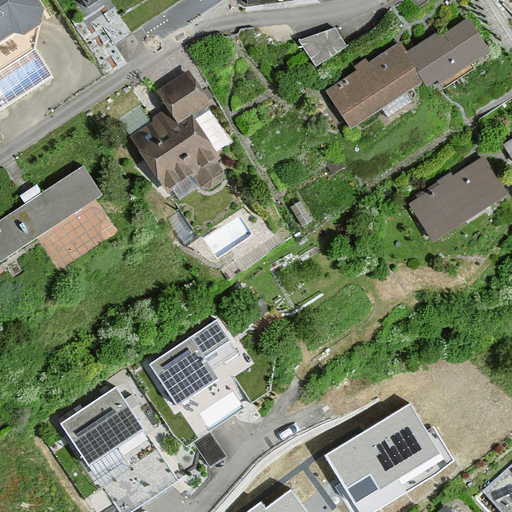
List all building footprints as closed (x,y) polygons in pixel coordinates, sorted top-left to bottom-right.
[(40,0),(0,0),(0,55),(17,45),(31,47),(48,34),(51,18),(40,0)] [(396,42),(320,88),(343,127),(421,80),(427,92),(492,54),(467,12),(402,51),(396,42)] [(316,58),(351,43),(340,18),(305,34),(316,58)] [(160,120),(129,142),(158,184),(178,170),(195,194),(220,176),(184,123),(206,109),(177,67),(141,92),(160,120)] [(511,130),(493,141),(503,160),(511,154),(511,130)] [(471,158),(396,204),(419,242),(495,196),(471,158)] [(0,252),(93,195),(73,164),(0,208),(0,252)] [(215,321),(149,364),(176,405),(217,378),(202,356),(227,340),(215,321)] [(116,387),(61,424),(120,511),(129,511),(178,480),(116,387)] [(410,404),(325,456),(360,511),(444,460),(410,404)] [(511,511),(511,465),(486,490),(507,511),(511,511)] [(306,511),(289,490),(261,511),(306,511)] [(450,511),(442,500),(425,511),(450,511)]
